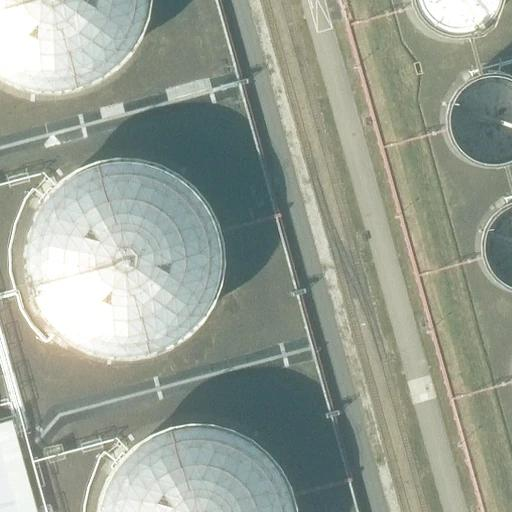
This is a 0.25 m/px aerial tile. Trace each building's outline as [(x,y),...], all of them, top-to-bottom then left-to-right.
[(0,0),(0,75),(10,81),(39,89),(69,87),(97,75),(120,56),(136,31),(143,2),(143,0),(0,0)] [(411,0),(412,2),(412,4),(413,5),(414,8),(416,13),(419,17),(420,18),(422,21),(426,24),(428,26),(433,29),(437,31),(442,33),(445,34),(448,34),(452,34),(455,35),(460,34),(463,34),(468,32),(471,31),(476,29),(480,26),(484,23),(488,19),(491,15),(493,11),(495,8),(495,7),(496,5),(497,2),(497,0),(411,0)] [(511,80),(507,78),(504,77),(499,76),(496,75),(491,75),(486,75),(482,75),(477,76),(473,78),(468,80),(467,81),(463,84),(459,87),(458,88),(456,91),(453,95),(451,98),(449,101),(448,104),(447,107),(447,109),(446,112),(446,115),(446,117),(446,120),(446,123),(446,127),(447,130),(447,132),(449,136),(450,139),(451,141),(454,145),(455,146),(457,149),(461,152),(465,155),(466,156),(469,158),(474,160),(478,162),(483,163),(488,163),(493,163),(498,162),(502,161),(506,160),(511,158),(511,157),(511,80)] [(70,174),(47,194),(31,220),(23,249),(25,280),(37,308),(56,331),(82,347),(112,355),(142,353),(171,341),(194,322),(210,296),(218,266),(216,236),(204,208),(184,184),(159,168),(129,161),(98,163),(70,174)] [(511,202),(511,203),(509,204),(504,206),(501,208),(498,209),(495,213),(492,215),(489,219),(487,222),(485,224),(483,229),(482,232),(481,235),(481,237),(481,240),(480,244),(480,247),(481,249),(481,250),(481,253),(482,255),(482,258),(484,261),(484,263),(485,264),(486,267),(488,270),(491,274),(494,277),(495,278),(497,280),(499,281),(502,283),(503,283),(506,285),(507,286),(511,287),(511,202)] [(0,511),(36,511),(11,420),(0,422),(0,511)] [(137,444),(119,460),(103,485),(97,508),(96,511),(288,511),(289,505),(278,476),(258,451),(226,432),(192,426),(160,432),(137,444)]
